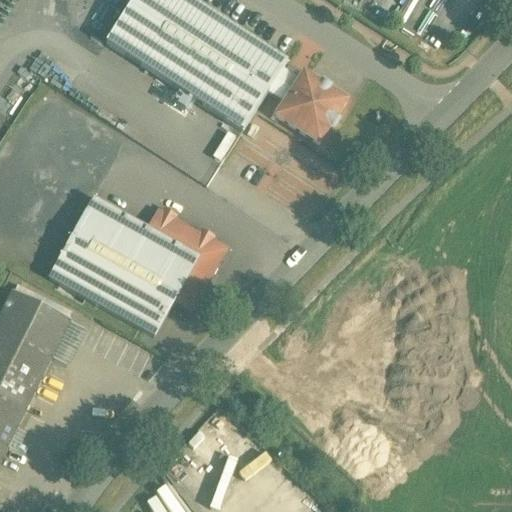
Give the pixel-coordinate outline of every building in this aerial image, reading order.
[(287,66),(185,0),(135,0),(106,45),(243,134),(268,95),(283,72),(287,66)] [(300,82),(283,72),(268,95),(285,105),(300,82)] [(346,104),(304,76),(300,82),(285,105),(276,119),(319,147),(346,104)] [(149,232),(93,201),(48,281),(154,340),(174,304),(199,260),(149,232)] [(225,252),(159,216),(149,232),(199,260),(174,304),(191,313),(225,252)] [(67,327),(68,325),(12,297),(0,322),(0,462),(50,361),(67,327)] [(67,327),(50,361),(68,370),(85,336),(67,327)]
